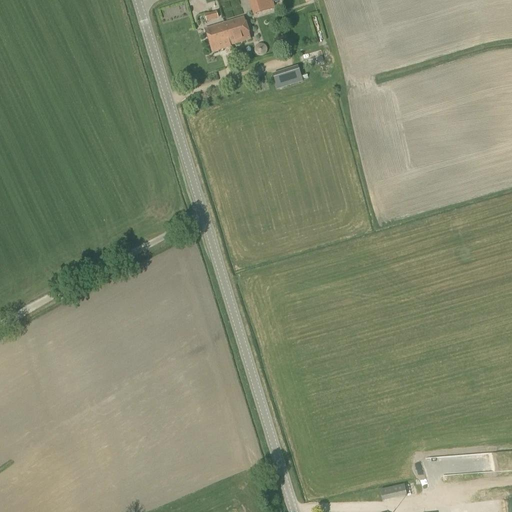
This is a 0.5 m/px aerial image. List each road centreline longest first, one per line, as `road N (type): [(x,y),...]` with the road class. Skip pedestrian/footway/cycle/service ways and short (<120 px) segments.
road 1 (tertiary): [(294,511),(204,219)]
road 2 (unclassified): [(0,326),(204,219)]
road 3 (tertiary): [(204,219),(139,3)]
